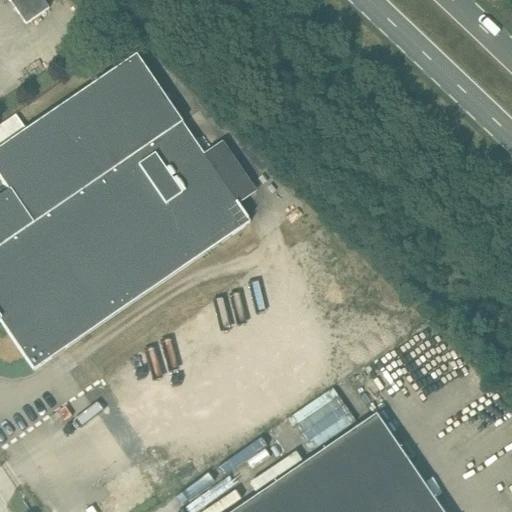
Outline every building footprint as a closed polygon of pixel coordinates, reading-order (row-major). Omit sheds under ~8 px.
[(10,0),(27,25),(50,9),(43,0),(10,0)] [(204,156),(136,57),(0,149),(0,180),(5,188),(0,191),(0,321),(33,371),(250,223),(238,206),(257,193),(223,143),(204,156)] [(311,449),(353,422),(332,389),(290,415),(311,449)] [(362,511),(415,476),(375,417),(236,511),(362,511)] [(439,511),(415,476),(362,511),(439,511)]
